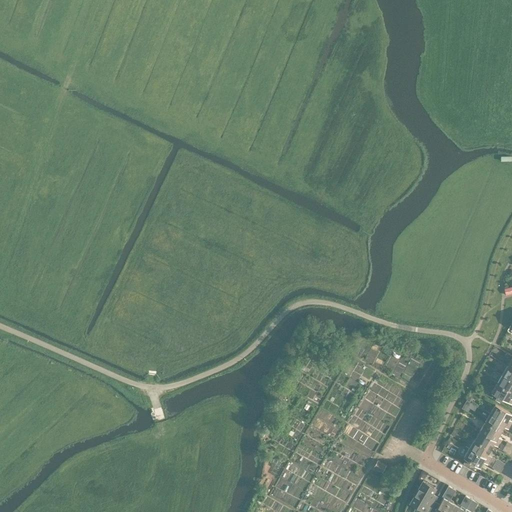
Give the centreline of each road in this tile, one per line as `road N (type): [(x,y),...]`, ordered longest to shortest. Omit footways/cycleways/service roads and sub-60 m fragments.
road 1 (unclassified): [(424,460),(468,361),(467,342),(455,336),(308,302),(286,311),(240,358),(160,388),(0,326)]
road 2 (track): [(80,48),(0,262)]
road 3 (track): [(511,230),(467,342)]
